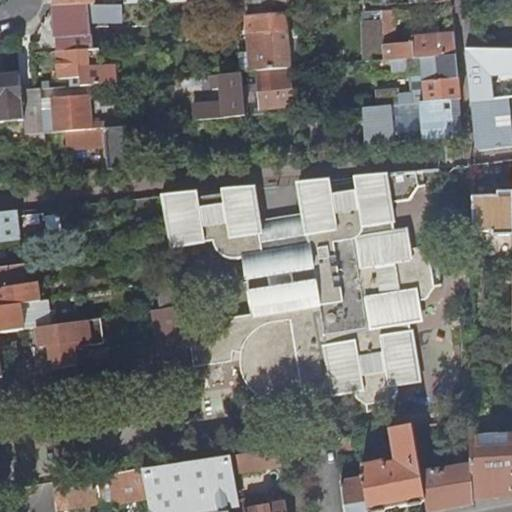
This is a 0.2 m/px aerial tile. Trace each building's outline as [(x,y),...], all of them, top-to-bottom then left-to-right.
[(95,6),(54,7),(56,38),(58,38),(59,52),(93,50),(92,23),(135,21),(134,4),(126,4),(95,6)] [(397,48),(395,11),(383,12),(385,49),(397,48)] [(239,47),(242,74),(250,73),(259,72),(259,71),(290,69),(291,69),(288,31),(287,12),(246,16),(249,46),(239,47)] [(440,34),(431,35),(414,36),(414,38),(415,47),(407,48),(399,48),(400,60),(458,55),(455,33),(440,34)] [(138,64),(155,63),(154,46),(137,47),(138,64)] [(511,49),(467,48),(473,103),(509,99),(511,98),(511,49)] [(73,87),(117,84),(116,64),(102,65),(101,50),(93,50),(59,52),(60,80),(72,79),(73,87)] [(428,92),(415,93),(415,90),(398,92),(399,105),(422,103),(461,99),(462,99),(460,81),(458,55),(400,60),(385,62),(376,62),(377,75),(426,71),(428,92)] [(291,75),(290,69),(259,71),(259,72),(260,77),(291,75)] [(212,89),(220,89),(221,104),(194,106),(195,121),(206,120),(246,117),(242,74),(219,75),(211,76),(212,89)] [(293,106),(291,75),(260,77),(263,108),(293,106)] [(2,126),(26,124),(24,91),(23,79),(0,80),(0,106),(1,106),(2,126)] [(43,121),(40,90),(36,90),(24,91),(26,124),(27,135),(43,134),(43,121)] [(47,129),(48,134),(65,132),(103,129),(107,129),(107,122),(92,123),(90,97),(53,99),(54,120),(55,127),(47,129)] [(463,137),(461,99),(422,103),(424,141),(463,137)] [(511,147),(511,128),(509,99),(473,103),(478,147),(482,151),(511,147)] [(395,143),(393,106),(364,107),(366,145),(395,143)] [(43,121),(43,134),(48,134),(47,129),(55,127),(54,120),(43,121)] [(138,168),(136,128),(107,129),(108,168),(138,168)] [(103,129),(65,132),(67,152),(105,148),(103,129)] [(44,141),(43,134),(27,135),(27,142),(44,141)] [(491,163),(473,165),(474,171),(491,169),(491,163)] [(272,403),(275,403),(286,403),(296,402),(302,401),(302,398),(317,396),(318,400),(338,397),(350,406),(351,413),(376,410),(375,404),(384,394),(383,387),(404,385),(399,333),(393,334),(392,324),(411,322),(409,303),(417,302),(428,290),(434,289),(431,259),(424,260),(411,249),(404,250),(402,231),(389,232),(383,233),(382,223),(388,222),(386,203),(403,201),(406,201),(417,188),(424,187),(422,171),(298,184),(301,217),(255,225),(256,237),(246,238),(241,188),(163,197),(171,246),(192,244),(219,241),(218,245),(219,247),(220,250),(222,252),(224,255),(227,256),(231,258),(240,260),(246,261),(252,317),(186,324),(194,368),(194,369),(230,364),(236,355),(242,358),(239,367),(238,369),(238,374),(237,378),(237,381),(239,387),(241,391),(246,397),(248,398),(253,400),(255,401),(258,401),(265,403),(272,403)] [(251,188),(241,188),(246,238),(256,237),(255,225),(251,188)] [(500,237),(511,236),(511,189),(499,190),(499,194),(475,195),(477,235),(500,234),(500,237)] [(16,212),(1,214),(4,242),(19,241),(16,212)] [(167,246),(167,244),(163,220),(148,223),(153,246),(153,249),(167,246)] [(158,284),(163,310),(183,307),(180,294),(178,281),(158,284)] [(0,308),(21,305),(18,288),(0,290),(0,308)] [(0,334),(38,329),(79,323),(77,309),(75,297),(21,305),(0,308),(0,334)] [(173,350),(190,347),(186,324),(183,307),(163,310),(153,311),(161,352),(173,350)] [(79,323),(38,329),(40,349),(49,348),(52,371),(77,367),(75,352),(84,350),(83,348),(105,345),(101,319),(99,320),(79,323)] [(162,373),(176,371),(194,368),(190,347),(173,350),(161,352),(159,353),(162,373)] [(387,463),(363,468),(365,480),(369,511),(376,511),(426,501),(422,475),(414,427),(392,430),(398,464),(388,466),(387,463)] [(380,439),(379,432),(358,435),(359,445),(377,442),(380,439)] [(511,434),(472,437),(473,466),(474,501),(499,499),(511,497),(511,434)] [(340,452),(360,449),(359,445),(358,435),(338,439),(340,452)] [(234,475),(282,467),(281,448),(231,456),(234,475)] [(218,506),(238,502),(234,475),(231,456),(209,459),(218,506)] [(188,511),(188,510),(218,506),(209,459),(176,465),(144,470),(149,500),(150,511),(188,511)] [(473,466),(422,475),(426,501),(428,511),(438,511),(451,509),(474,505),(474,501),(473,466)] [(103,507),(149,500),(144,470),(97,478),(102,504),(103,507)] [(58,511),(102,504),(97,478),(54,485),(58,511)] [(369,511),(365,480),(344,483),(347,511),(369,511)] [(244,511),(286,511),(285,503),(244,511)]
